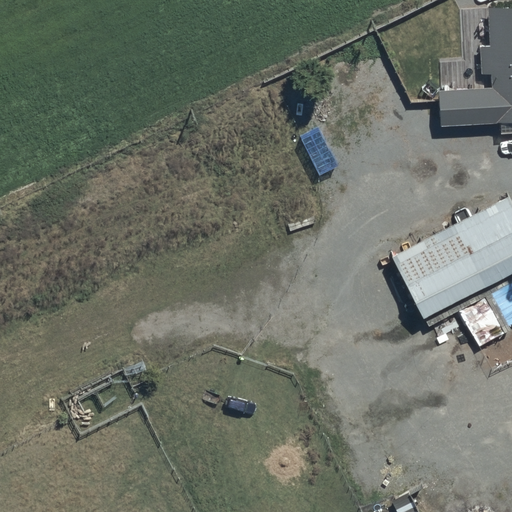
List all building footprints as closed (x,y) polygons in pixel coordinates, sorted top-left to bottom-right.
[(468,18),(458,0),(421,0),(393,17),(411,50),(468,18)] [(511,129),(511,0),(484,0),(487,40),(475,40),(477,70),(488,70),(488,80),(435,83),(437,118),(497,114),(497,129),(511,129)] [(404,48),(370,49),(372,72),(406,70),(404,48)] [(331,65),(297,85),(309,102),(342,84),(331,65)] [(511,204),(503,187),(385,247),(418,308),(511,259),(511,204)]
